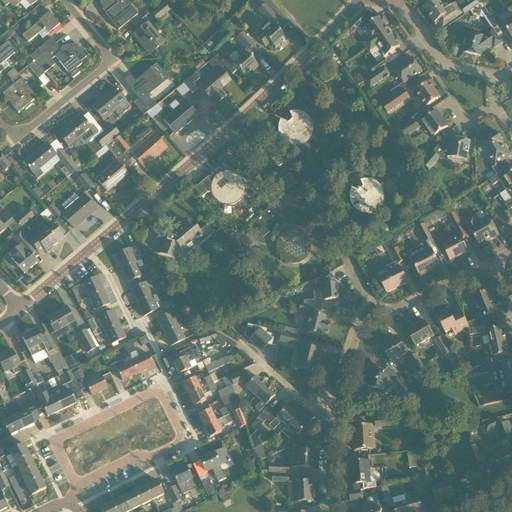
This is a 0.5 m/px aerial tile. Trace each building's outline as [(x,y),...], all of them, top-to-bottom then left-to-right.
[(0,0),(0,1),(5,8),(9,4),(13,10),(21,4),(20,2),(22,0),(26,0),(31,6),(34,4),(36,3),(36,2),(39,0),(38,0),(0,0)] [(106,13),(104,14),(117,31),(131,20),(126,14),(132,9),(124,0),(103,0),(99,4),(106,13)] [(435,0),(430,3),(423,8),(434,24),(438,21),(443,27),(462,14),(455,4),(445,11),(442,6),(448,2),(446,0),(435,0)] [(511,2),(505,7),(511,17),(502,24),(511,39),(511,2)] [(256,38),(258,40),(265,48),(269,44),(275,50),(280,45),(281,46),(286,41),(271,25),(277,19),(262,3),(256,8),(269,23),(261,31),(263,32),(256,38)] [(164,4),(151,15),(157,22),(170,11),(164,4)] [(39,22),(22,37),(27,44),(45,29),(48,34),(59,25),(49,13),(38,21),(39,22)] [(348,29),(349,30),(353,34),(366,21),(360,16),(348,29)] [(363,43),(366,49),(389,33),(385,26),(388,24),(383,17),(380,19),(379,18),(365,28),(372,37),(363,43)] [(133,36),(149,55),(164,43),(148,23),(133,36)] [(496,35),(494,32),(490,27),(485,30),(484,29),(483,29),(478,28),(478,30),(465,28),(463,39),(467,40),(464,53),(480,57),(481,53),(492,46),(494,49),(502,43),(496,35)] [(0,73),(9,66),(5,62),(15,53),(6,42),(12,37),(7,32),(0,37),(0,73)] [(236,39),(247,52),(254,46),(243,33),(236,39)] [(389,33),(366,49),(370,54),(379,48),(385,57),(399,47),(399,46),(402,44),(397,37),(394,39),(389,33)] [(51,39),(29,58),(33,63),(45,53),(55,44),(51,39)] [(54,57),(72,79),(79,73),(76,69),(81,65),(79,62),(84,58),(85,58),(86,58),(79,50),(75,46),(76,46),(75,45),(75,46),(74,44),(70,48),(66,48),(64,46),(56,53),(58,54),(54,57)] [(239,58),(233,64),(227,57),(220,63),(232,75),(237,70),(244,77),(251,71),(252,72),(258,67),(243,52),(238,57),(239,58)] [(45,53),(33,63),(38,69),(50,59),(45,53)] [(24,62),(28,67),(33,63),(29,58),(24,62)] [(194,65),(198,70),(205,65),(200,59),(194,65)] [(369,69),(374,75),(385,67),(385,68),(389,65),(384,59),(369,69)] [(399,78),(404,85),(422,72),(412,59),(402,66),(401,65),(390,73),(395,81),(399,78)] [(33,63),(28,67),(38,80),(43,75),(38,69),(33,63)] [(385,67),(374,75),(365,81),(370,89),(390,75),(385,68),(385,67)] [(225,97),(220,90),(230,81),(219,69),(199,87),(209,99),(210,99),(215,105),(225,97)] [(123,81),(130,89),(146,109),(153,104),(147,97),(161,85),(150,70),(134,83),(129,77),(123,81)] [(198,89),(194,84),(200,79),(195,74),(183,84),(192,95),(198,89)] [(2,94),(18,114),(19,113),(18,112),(23,108),(25,110),(31,105),(30,104),(37,98),(18,75),(11,81),(14,85),(2,94)] [(412,95),(422,110),(439,98),(429,83),(412,95)] [(92,107),(103,121),(114,112),(119,118),(131,108),(115,88),(92,107)] [(382,105),(388,114),(410,98),(404,90),(382,105)] [(192,120),(190,118),(196,113),(185,101),(163,121),(175,135),(192,120)] [(157,105),(146,114),(151,120),(161,111),(157,105)] [(278,129),(278,130),(278,132),(278,133),(279,135),(279,136),(280,137),(281,139),(282,140),(283,141),(284,142),(285,143),(286,144),(287,144),(289,145),(290,145),(292,146),(293,146),(295,146),(296,146),(298,146),(299,146),(300,145),(302,145),(303,144),(305,143),(306,142),(307,141),(308,140),(309,139),(310,137),(311,136),(311,134),(312,133),(312,131),(312,129),(312,128),(312,126),(312,125),(311,123),(311,122),(310,120),(309,119),(308,118),(307,116),(306,115),(304,114),(303,114),(301,113),(300,112),(298,112),(297,112),(295,112),(293,112),(292,112),(290,112),(288,113),(286,106),(274,116),(280,120),(279,121),(279,123),(278,124),(278,126),(278,127),(278,129)] [(422,122),(432,138),(448,127),(437,112),(422,122)] [(90,140),(98,134),(98,132),(93,126),(90,128),(81,116),(58,135),(69,149),(79,141),(83,147),(91,141),(90,140)] [(399,131),(405,139),(420,129),(414,120),(399,131)] [(112,126),(104,132),(112,142),(120,135),(112,126)] [(112,142),(104,132),(87,146),(95,156),(112,142)] [(119,137),(112,142),(123,154),(122,155),(128,162),(134,157),(143,168),(160,153),(158,151),(164,146),(151,132),(130,151),(119,137)] [(502,144),(503,143),(495,132),(479,143),(495,167),(510,157),(502,144)] [(423,166),(430,171),(440,159),(441,160),(447,161),(448,158),(466,161),(470,142),(456,139),(455,146),(453,146),(453,148),(449,148),(448,148),(442,143),(423,166)] [(123,154),(112,142),(106,147),(115,159),(114,160),(114,159),(107,165),(110,168),(96,180),(107,193),(121,180),(119,177),(131,166),(128,162),(122,155),(123,154)] [(71,162),(68,158),(62,151),(56,156),(46,144),(24,163),(30,171),(37,180),(43,175),(59,162),(64,168),(60,171),(66,179),(70,176),(72,175),(77,170),(76,167),(71,162)] [(0,155),(0,166),(4,172),(11,166),(1,155),(0,155)] [(272,160),(278,168),(282,165),(277,156),(272,160)] [(276,175),(280,181),(287,176),(283,170),(276,175)] [(194,190),(200,197),(201,199),(207,194),(210,193),(211,195),(211,196),(212,198),(213,199),(214,200),(215,202),(217,203),(218,204),(219,204),(221,205),(222,206),(224,206),(226,206),(227,206),(229,206),(230,206),(232,206),(234,205),(235,204),(237,203),(238,202),(239,201),(240,200),(241,199),(242,197),(243,196),(243,195),(244,193),(244,192),(244,190),(244,189),(244,187),(244,186),(244,184),(243,183),(243,181),(242,180),(241,179),(240,178),(239,177),(238,176),(237,175),(235,174),(234,173),(233,173),(231,172),(230,172),(228,172),(227,172),(225,172),(224,172),(222,173),(221,173),(220,174),(218,174),(217,175),(216,176),(213,173),(194,190)] [(502,186),(505,191),(511,186),(511,172),(504,178),(507,182),(502,186)] [(94,187),(84,174),(76,180),(86,193),(94,187)] [(489,181),(493,186),(502,180),(498,174),(489,181)] [(350,197),(350,198),(350,200),(350,201),(351,203),(351,204),(352,206),(353,207),(354,208),(355,209),(356,210),(357,211),(358,212),(359,213),(361,213),(362,214),(364,214),(365,214),(367,214),(368,214),(370,214),(371,214),(373,213),(374,213),(376,212),(377,211),(378,210),(379,209),(380,208),(381,207),(382,205),(383,204),(383,203),(384,201),(384,199),(384,198),(384,196),(384,195),(384,193),(383,192),(383,190),(382,189),(381,187),(380,186),(379,185),(378,184),(377,183),(376,182),(374,181),(373,181),(371,180),(370,180),(368,180),(367,180),(365,180),(363,180),(362,181),(360,181),(358,175),(346,185),(352,188),(351,190),(351,191),(350,193),(350,194),(350,195),(350,197)] [(298,185),(306,197),(314,192),(311,187),(314,186),(310,179),(306,181),(305,181),(298,185)] [(46,185),(51,191),(56,187),(52,181),(46,185)] [(31,192),(39,200),(44,196),(37,187),(31,192)] [(88,213),(94,207),(83,195),(60,215),(73,229),(90,215),(88,213)] [(262,228),(258,231),(264,237),(271,231),(267,227),(278,217),(270,207),(255,220),(262,228)] [(420,211),(423,217),(431,212),(427,207),(420,211)] [(0,235),(5,231),(5,230),(7,228),(13,235),(21,228),(34,218),(27,210),(15,221),(14,222),(9,216),(0,224),(0,223),(0,235)] [(37,233),(27,240),(27,241),(35,251),(36,251),(39,255),(44,251),(47,255),(53,250),(52,248),(63,239),(51,225),(56,221),(46,210),(39,216),(44,221),(40,224),(45,229),(39,235),(37,233)] [(441,244),(450,261),(468,252),(463,242),(469,239),(455,213),(448,217),(458,235),(441,244)] [(462,223),(464,226),(469,235),(471,233),(477,245),(489,238),(490,241),(499,236),(489,218),(478,224),(474,216),(462,223)] [(504,216),(498,219),(503,229),(509,225),(504,216)] [(171,238),(168,237),(166,241),(164,240),(159,255),(174,260),(178,250),(179,249),(181,252),(194,242),(195,244),(211,231),(207,226),(200,232),(196,228),(193,230),(186,222),(181,226),(182,228),(171,238)] [(417,229),(424,244),(432,240),(425,225),(417,229)] [(304,235),(305,227),(295,227),(294,232),(288,232),(288,231),(286,232),(285,233),(284,233),(282,234),(281,235),(280,236),(279,238),(278,239),(278,240),(277,242),(276,243),(276,245),(276,246),(276,248),(276,249),(276,251),(276,252),(277,254),(277,255),(278,257),(279,258),(280,260),(281,261),(282,262),(284,263),(285,263),(287,264),(288,265),(290,265),(292,265),(293,265),(295,265),(296,265),(298,264),(300,264),(301,263),(302,262),(304,261),(305,260),(306,259),(307,258),(308,256),(309,255),(309,253),(310,252),(310,251),(310,249),(310,248),(310,246),(310,245),(309,243),(309,242),(308,241),(308,239),(307,238),(306,237),(305,236),(304,235)] [(27,241),(27,240),(23,235),(14,242),(20,248),(11,255),(16,262),(14,263),(24,274),(37,264),(30,256),(35,251),(27,241)] [(408,253),(415,268),(420,277),(439,267),(431,250),(426,252),(423,246),(408,253)] [(390,252),(397,265),(405,261),(398,248),(390,252)] [(115,257),(121,270),(135,263),(129,250),(115,257)] [(141,261),(144,267),(150,264),(147,258),(141,261)] [(135,263),(121,270),(127,283),(142,276),(135,263)] [(379,279),(387,294),(408,283),(400,268),(379,279)] [(310,271),(309,274),(309,278),(313,280),(316,279),(318,276),(317,272),(314,270),(310,271)] [(303,303),(303,306),(311,308),(315,309),(321,310),(320,305),(325,304),(325,301),(338,300),(336,284),(335,284),(329,273),(313,281),(310,283),(312,287),(313,302),(303,303)] [(166,279),(171,287),(176,284),(171,276),(166,279)] [(82,285),(88,298),(103,291),(97,278),(82,285)] [(159,280),(152,284),(155,290),(162,286),(159,280)] [(131,291),(137,304),(152,297),(146,283),(131,291)] [(103,291),(88,298),(95,311),(109,305),(103,291)] [(473,298),(481,319),(496,313),(488,292),(473,298)] [(152,297),(137,304),(143,317),(158,310),(152,297)] [(164,304),(166,309),(173,306),(170,301),(164,304)] [(300,305),(298,313),(309,316),(305,333),(310,334),(320,337),(321,332),(327,334),(329,324),(324,322),(325,317),(320,316),(321,310),(315,309),(311,308),(303,306),(302,306),(300,305)] [(46,319),(56,336),(75,325),(66,308),(46,319)] [(470,328),(468,324),(463,314),(453,319),(448,310),(436,316),(445,334),(452,331),(454,336),(470,328)] [(98,319),(104,332),(119,325),(113,312),(98,319)] [(157,321),(163,334),(179,327),(184,324),(182,319),(176,322),(172,313),(157,321)] [(468,324),(470,328),(470,329),(478,327),(476,321),(468,324)] [(407,332),(416,348),(433,338),(425,322),(407,332)] [(247,324),(245,330),(251,331),(248,341),(260,352),(266,346),(276,349),(280,333),(247,324)] [(119,325),(104,332),(110,346),(125,339),(119,325)] [(489,337),(491,344),(506,341),(504,333),(502,333),(501,328),(486,332),(484,326),(478,327),(470,329),(468,329),(470,336),(483,333),(483,335),(487,337),(489,337)] [(179,327),(163,334),(170,347),(185,340),(179,327)] [(76,336),(86,355),(97,349),(86,330),(76,336)] [(22,338),(26,347),(28,352),(31,358),(45,351),(51,363),(57,373),(67,368),(62,358),(50,340),(45,332),(38,335),(36,331),(22,338)] [(298,338),(281,333),(279,343),(296,347),(298,338)] [(219,336),(214,341),(221,348),(226,342),(219,336)] [(435,341),(444,357),(451,353),(442,337),(435,341)] [(382,348),(387,356),(392,364),(407,354),(397,338),(382,348)] [(474,362),(476,368),(481,367),(498,363),(497,361),(500,361),(499,357),(506,355),(505,350),(508,350),(506,341),(491,344),(494,358),(474,362)] [(124,347),(130,358),(131,362),(132,362),(137,374),(153,367),(147,354),(138,359),(131,344),(124,347)] [(178,362),(173,364),(178,376),(190,370),(188,364),(194,361),(195,362),(201,359),(198,352),(195,346),(186,350),(175,356),(178,362)] [(300,347),(294,368),(315,373),(320,352),(300,347)] [(14,375),(21,372),(18,367),(11,352),(0,357),(0,365),(5,375),(12,371),(14,375)] [(65,359),(69,369),(79,364),(75,355),(65,359)] [(408,359),(417,374),(424,369),(415,355),(408,359)] [(131,362),(130,358),(123,362),(124,365),(116,369),(122,382),(137,374),(132,362),(131,362)] [(222,360),(205,368),(207,374),(225,366),(222,360)] [(22,371),(28,369),(25,362),(19,365),(22,371)] [(497,372),(500,383),(506,382),(511,380),(511,366),(502,368),(503,370),(500,370),(498,363),(481,367),(476,368),(475,368),(476,374),(482,373),(482,375),(497,372)] [(391,382),(388,378),(383,376),(384,372),(378,371),(379,367),(373,365),(366,387),(374,389),(374,391),(380,392),(391,382)] [(21,372),(22,374),(21,374),(27,386),(34,382),(28,368),(21,372)] [(80,370),(72,373),(76,381),(83,377),(80,370)] [(62,375),(68,387),(76,383),(70,372),(62,375)] [(229,379),(232,385),(233,387),(248,380),(244,372),(229,379)] [(90,377),(92,380),(85,383),(91,396),(107,389),(99,373),(90,377)] [(183,385),(188,396),(213,383),(217,382),(213,375),(204,379),(202,375),(194,379),(183,385)] [(232,385),(229,379),(228,376),(221,380),(225,388),(232,385)] [(245,388),(255,397),(266,386),(259,379),(258,381),(254,378),(245,388)] [(392,384),(394,386),(403,395),(409,390),(398,378),(392,384)] [(511,380),(506,382),(500,383),(501,388),(502,396),(511,394),(511,380)] [(82,381),(77,383),(81,390),(85,388),(82,381)] [(210,394),(217,391),(213,383),(188,396),(194,407),(206,402),(203,396),(210,393),(210,394)] [(66,385),(52,392),(61,411),(75,404),(69,391),(66,385)] [(217,393),(220,399),(234,393),(232,386),(217,393)] [(266,386),(255,397),(260,402),(254,409),(259,413),(265,406),(265,407),(274,397),(271,393),(273,392),(266,386)] [(25,393),(31,404),(32,404),(33,406),(39,403),(32,390),(25,393)] [(61,411),(52,392),(38,399),(47,418),(61,411)] [(234,393),(220,399),(224,407),(237,401),(234,393)] [(482,398),(484,407),(501,403),(500,394),(482,398)] [(14,400),(9,403),(22,430),(34,424),(33,423),(39,420),(32,406),(33,406),(32,404),(31,404),(24,407),(26,411),(21,413),(14,400)] [(22,430),(9,403),(3,405),(9,419),(3,422),(10,436),(22,430)] [(256,421),(261,426),(272,412),(267,407),(256,421)] [(219,411),(222,419),(228,416),(225,408),(219,411)] [(281,423),(286,427),(297,416),(290,410),(289,412),(285,408),(268,427),(273,431),(281,423)] [(240,409),(232,413),(239,429),(246,425),(241,412),(240,409)] [(198,416),(203,427),(215,421),(210,410),(198,416)] [(215,421),(203,427),(209,439),(221,433),(218,427),(223,425),(223,427),(232,423),(228,416),(222,419),(215,422),(215,421)] [(297,416),(286,427),(296,437),(305,427),(302,424),(303,422),(297,416)] [(393,419),(375,420),(376,428),(394,427),(393,419)] [(499,419),(490,423),(493,430),(495,430),(501,443),(509,440),(502,425),(499,419)] [(511,429),(509,422),(502,425),(509,440),(511,438),(511,429)] [(355,435),(356,450),(354,450),(354,451),(376,450),(375,439),(374,439),(373,426),(353,427),(354,436),(355,435)] [(257,430),(250,438),(254,450),(261,445),(258,439),(262,434),(257,430)] [(11,439),(0,444),(0,452),(4,451),(14,446),(11,439)] [(280,446),(282,450),(287,448),(287,449),(293,447),(291,441),(280,446)] [(9,451),(15,463),(29,456),(23,445),(9,451)] [(467,449),(474,467),(483,463),(476,445),(467,449)] [(482,455),(488,468),(491,467),(494,475),(511,466),(511,463),(507,451),(502,453),(500,447),(482,455)] [(199,461),(203,470),(205,474),(213,471),(218,483),(225,479),(220,467),(221,467),(220,466),(229,462),(223,449),(199,461)] [(291,468),(312,469),(313,452),(297,451),(296,458),(291,458),(291,468)] [(416,452),(408,453),(410,470),(418,469),(416,452)] [(15,463),(20,474),(34,467),(29,456),(15,463)] [(255,457),(249,459),(251,465),(257,463),(255,457)] [(350,463),(352,485),(363,484),(363,490),(377,488),(376,484),(377,483),(378,483),(379,482),(380,481),(380,480),(380,479),(380,478),(380,477),(380,476),(379,476),(379,475),(378,474),(377,473),(376,473),(375,473),(375,470),(370,470),(370,462),(350,463)] [(268,474),(288,474),(288,465),(268,465),(268,474)] [(20,474),(26,485),(40,478),(34,467),(20,474)] [(171,474),(176,483),(178,487),(182,495),(194,490),(193,487),(194,487),(191,481),(192,481),(185,467),(171,474)] [(457,473),(461,483),(465,492),(485,484),(478,468),(467,473),(466,469),(463,469),(459,471),(457,473)] [(4,472),(8,480),(14,477),(10,470),(4,472)] [(421,471),(424,486),(433,484),(430,470),(421,471)] [(0,472),(0,488),(1,491),(10,487),(2,472),(0,472)] [(271,483),(288,484),(288,476),(271,475),(271,483)] [(8,480),(14,491),(19,488),(14,477),(8,480)] [(200,481),(207,497),(215,493),(207,477),(200,481)] [(40,478),(26,485),(31,497),(45,490),(40,478)] [(156,481),(145,487),(152,501),(163,496),(156,481)] [(426,496),(422,481),(412,484),(413,490),(416,489),(418,498),(426,496)] [(292,483),(292,502),(312,502),(312,482),(292,483)] [(432,488),(434,495),(437,504),(455,499),(450,483),(441,485),(441,487),(438,488),(437,486),(432,488)] [(145,487),(134,492),(141,507),(152,501),(145,487)] [(166,491),(173,504),(173,505),(182,501),(175,487),(166,491)] [(387,487),(381,488),(385,501),(390,499),(387,487)] [(19,488),(14,491),(19,502),(25,500),(19,488)] [(377,488),(375,489),(379,503),(385,501),(381,488),(377,488)] [(349,492),(350,502),(362,501),(361,491),(349,492)] [(134,492),(123,498),(129,511),(130,511),(141,507),(134,492)] [(129,511),(123,498),(112,503),(115,511),(129,511)] [(423,511),(420,499),(406,502),(408,511),(423,511)] [(365,506),(367,511),(366,511),(380,511),(380,508),(378,509),(376,502),(365,506)] [(408,511),(406,502),(393,506),(394,511),(408,511)] [(115,511),(112,503),(100,509),(101,511),(115,511)]
